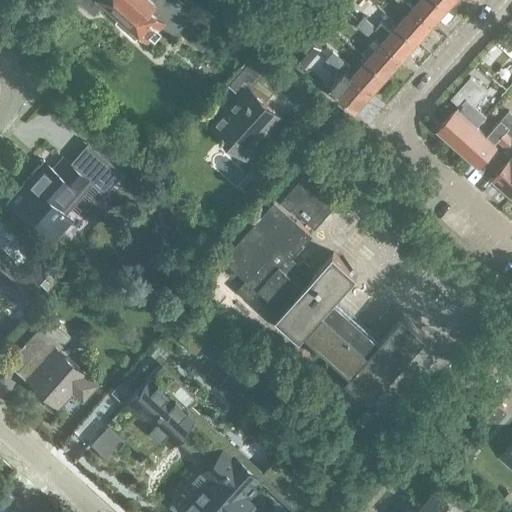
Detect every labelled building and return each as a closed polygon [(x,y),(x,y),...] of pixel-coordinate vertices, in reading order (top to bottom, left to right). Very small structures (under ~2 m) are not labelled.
[(171,38),(199,8),(190,0),(154,0),(153,1),(151,0),(75,0),(92,15),(102,4),(113,15),(116,11),(119,13),(116,21),(134,38),(141,33),(147,39),(158,27),(171,38)] [(339,0),(339,1),(359,20),(356,23),(373,39),(377,35),(382,39),(381,40),(401,58),(408,51),(417,41),(396,23),(390,30),(381,21),(379,23),(366,12),(358,5),(362,0),(339,0)] [(405,0),(398,0),(402,3),(399,7),(405,13),(396,23),(417,41),(425,31),(432,24),(405,0)] [(405,0),(432,24),(443,12),(447,6),(440,0),(405,0)] [(247,38),(255,29),(239,15),(231,23),(232,24),(247,38)] [(219,59),(227,50),(197,23),(188,32),(219,59)] [(511,53),(511,34),(510,32),(500,43),(511,53)] [(292,54),(290,56),(302,67),(320,46),(308,36),(292,54)] [(370,53),(366,58),(386,76),(390,70),(401,58),(381,40),(370,53)] [(334,49),(327,57),(335,65),(342,57),(334,49)] [(342,57),(335,65),(343,72),(345,70),(350,64),(349,64),(342,57)] [(366,58),(350,75),(370,93),(373,90),(386,76),(366,58)] [(264,102),(281,83),(264,67),(237,96),(238,97),(231,105),(230,104),(210,125),(220,134),(218,135),(220,137),(225,130),(238,142),(234,147),(244,156),(280,117),(264,102)] [(343,72),(331,86),(356,109),(370,93),(350,75),(345,70),(343,72)] [(438,127),(458,145),(475,126),(464,116),(488,90),(471,74),(450,97),(459,105),(456,109),(455,108),(438,127)] [(475,126),(458,145),(478,163),(495,144),(494,143),(498,139),(506,146),(511,139),(511,111),(509,109),(485,135),(475,126)] [(511,154),(493,176),(511,193),(511,154)] [(38,165),(6,200),(52,240),(72,218),(66,212),(92,182),(62,155),(47,173),(38,165)] [(106,157),(96,168),(113,183),(122,172),(106,157)] [(302,176),(279,201),(289,210),(291,209),(313,229),(334,205),(302,176)] [(308,265),(302,259),(297,264),(291,259),(312,235),(273,200),(222,257),(246,279),(234,291),(247,302),(258,290),(280,309),(274,315),(298,337),(305,330),(350,370),(343,378),(367,400),(425,336),(401,314),(378,340),(351,317),(332,300),(355,274),(332,252),(310,276),(303,270),(308,265)] [(0,285),(3,283),(19,297),(35,278),(0,246),(0,285)] [(195,319),(182,333),(191,341),(203,327),(195,319)] [(68,412),(96,381),(60,349),(73,334),(61,323),(36,350),(45,358),(29,376),(68,412)] [(126,404),(108,423),(117,431),(143,456),(161,436),(168,443),(175,436),(185,446),(201,429),(205,432),(212,424),(182,396),(187,390),(171,375),(160,386),(148,375),(124,402),(126,404)] [(178,511),(177,511),(244,511),(253,503),(250,501),(251,501),(243,494),(260,476),(258,475),(232,452),(232,453),(218,441),(223,434),(212,424),(205,432),(209,436),(204,441),(199,465),(202,468),(200,470),(209,478),(178,511)] [(511,438),(496,457),(511,470),(511,438)] [(270,485),(296,510),(295,511),(297,511),(300,509),(299,508),(314,492),(275,455),(272,459),(286,472),(273,487),(270,485)] [(435,483),(418,503),(428,511),(455,511),(461,506),(435,483)] [(18,511),(27,503),(16,494),(0,511),(18,511)] [(428,511),(418,503),(409,511),(428,511)]
